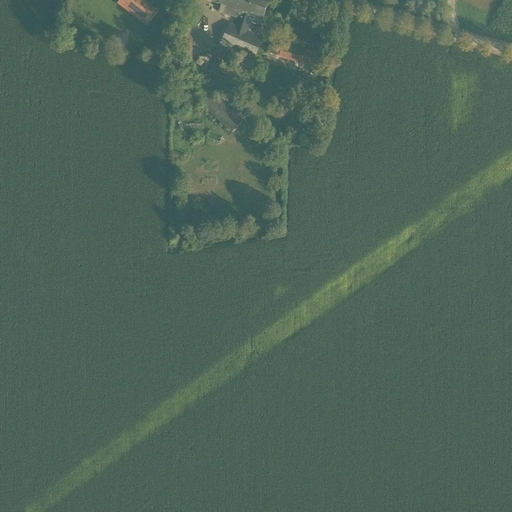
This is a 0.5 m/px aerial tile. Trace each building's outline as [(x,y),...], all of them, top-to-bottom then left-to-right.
[(120,0),(117,5),(147,27),(158,11),(150,6),(153,0),(120,0)] [(250,15),(263,19),(269,2),(261,0),(206,0),(227,7),(225,14),(238,19),(236,27),(245,30),(250,15)] [(192,17),(175,17),(175,88),(191,88),(192,17)] [(257,40),(230,28),(224,43),(251,55),(257,40)] [(317,52),(282,45),(281,49),(279,58),(314,65),(317,52)] [(266,55),(279,58),(281,49),(268,46),(266,55)] [(195,100),(231,133),(241,121),(205,88),(195,100)] [(183,96),(174,97),(175,109),(184,109),(183,96)]
